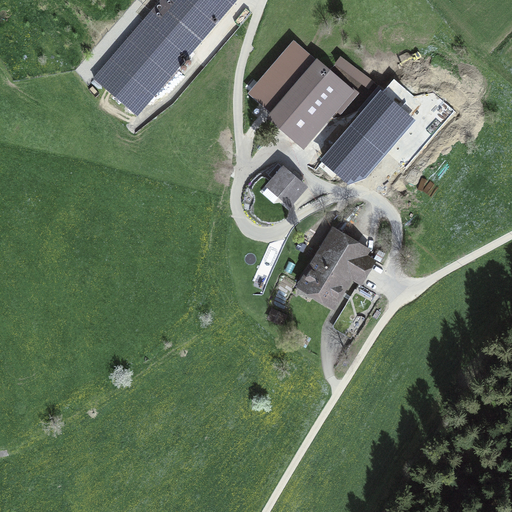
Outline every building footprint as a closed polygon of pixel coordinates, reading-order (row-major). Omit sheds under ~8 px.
[(162,0),(94,79),(137,115),(235,0),(162,0)] [(251,94),(274,113),(318,62),(295,43),(251,94)] [(332,62),(364,90),(369,85),(336,56),(332,62)] [(351,91),(318,62),(274,113),(270,117),(298,142),(325,112),(329,116),(351,91)] [(374,89),(369,85),(354,102),(359,107),(374,89)] [(328,144),(337,152),(350,135),(341,128),(328,144)] [(372,133),(349,163),(353,167),(359,172),(383,141),(372,133)] [(383,141),(359,172),(358,173),(370,182),(395,150),(383,141)] [(340,183),(353,167),(349,163),(346,161),(333,178),(340,183)] [(268,186),(289,205),(298,195),(296,194),(304,185),(278,163),(268,175),(274,180),(268,186)] [(308,275),(302,286),(332,304),(351,273),(362,280),(374,260),(363,254),(365,250),(335,232),(317,262),(312,259),(304,272),(308,275)] [(355,289),(333,325),(352,337),(374,300),(355,289)] [(272,310),(269,318),(281,324),(285,316),(272,310)]
